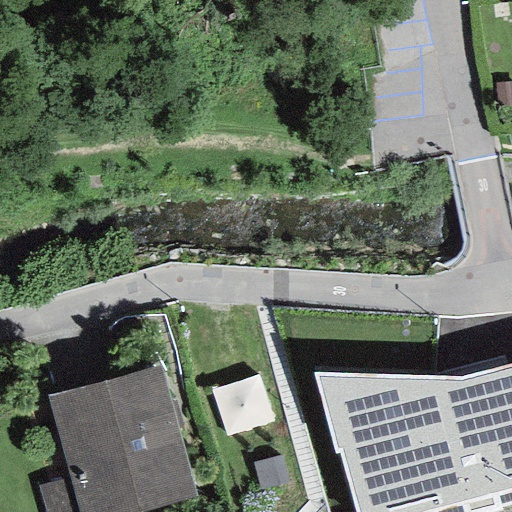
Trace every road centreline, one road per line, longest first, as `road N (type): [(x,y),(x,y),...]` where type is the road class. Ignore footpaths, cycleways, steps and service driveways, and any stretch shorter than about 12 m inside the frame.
road 1 (residential): [(494,281),(166,288),(0,337)]
road 2 (residential): [(458,0),(467,139),(494,281)]
